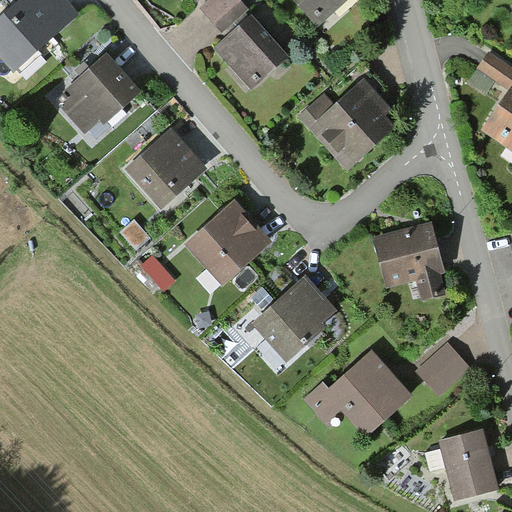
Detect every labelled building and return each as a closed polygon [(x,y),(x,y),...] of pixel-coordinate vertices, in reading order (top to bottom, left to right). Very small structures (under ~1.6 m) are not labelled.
[(77,22),(58,0),(21,0),(0,18),(0,59),(14,76),(77,22)] [(251,10),(241,0),(215,0),(204,9),(224,33),(251,10)] [(297,0),(319,27),(352,0),(297,0)] [(259,17),(220,51),(256,91),(295,56),(259,17)] [(511,65),(491,51),(478,70),(506,90),(480,129),(511,150),(511,65)] [(144,97),(107,57),(62,99),(93,133),(104,122),(110,128),(144,97)] [(341,107),(330,95),(303,118),(353,175),(400,134),(388,120),(394,115),(368,85),(341,107)] [(209,171),(174,131),(132,167),(167,207),(209,171)] [(273,245),(236,202),(189,243),(226,286),(273,245)] [(444,272),(432,223),(373,237),(386,287),(416,280),(422,302),(446,296),(440,273),(444,272)] [(340,315),(307,278),(256,324),(289,361),(340,315)] [(472,369),(450,343),(418,370),(440,396),(472,369)] [(394,375),(373,350),(327,388),(323,384),(306,398),(327,423),(342,411),(365,437),(413,397),(394,375)] [(489,449),(484,431),(440,444),(457,504),(501,491),(489,449)]
